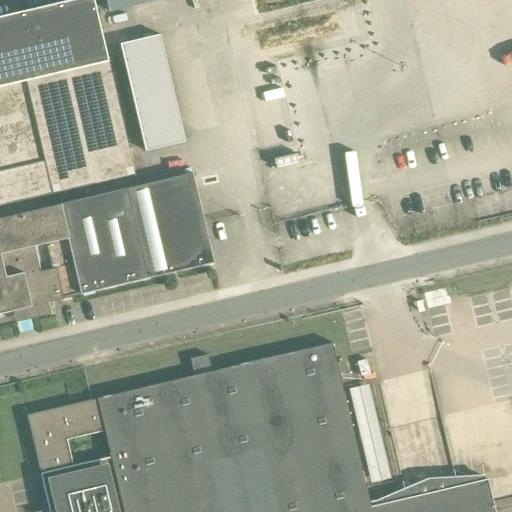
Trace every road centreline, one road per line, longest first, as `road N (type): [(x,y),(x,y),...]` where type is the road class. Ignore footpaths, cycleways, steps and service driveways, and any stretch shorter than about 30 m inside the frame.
road 1 (residential): [(0,367),(511,248)]
road 2 (unknown): [(500,97),(489,35),(473,13),(415,18),(357,36),(342,59),(335,121)]
road 3 (unknown): [(356,207),(480,167),(502,151),(500,97)]
road 4 (unknown): [(335,121),(500,97)]
